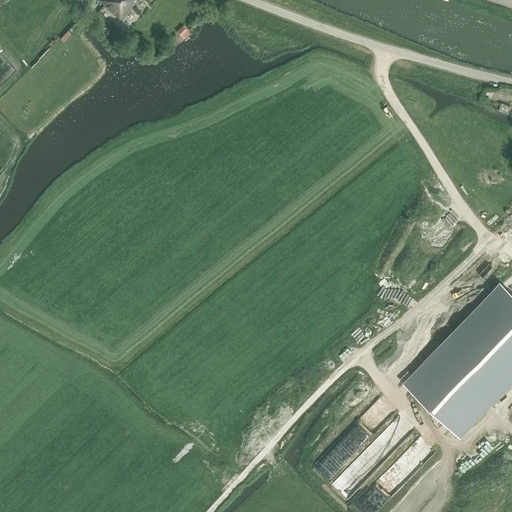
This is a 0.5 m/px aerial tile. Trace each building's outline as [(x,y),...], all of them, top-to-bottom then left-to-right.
[(99,0),(105,5),(104,6),(120,20),(137,0),(99,0)] [(183,25),(177,31),(182,35),(188,30),(183,25)] [(487,89),(495,91),(497,83),(489,81),(487,89)] [(496,93),(491,90),(486,100),(491,103),(496,93)] [(403,382),(459,437),(511,383),(511,294),(500,283),(403,382)]
